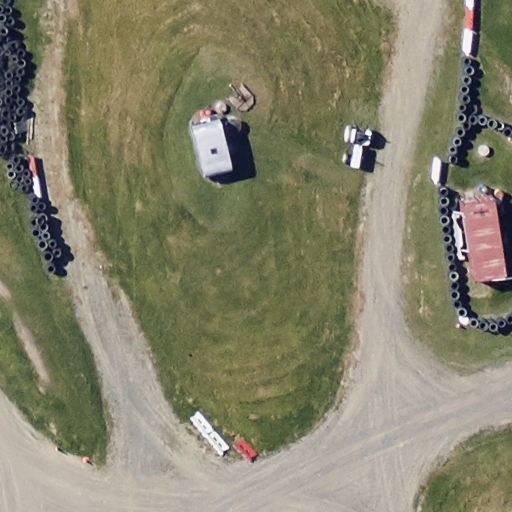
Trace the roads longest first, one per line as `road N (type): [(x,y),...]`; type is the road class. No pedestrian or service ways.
road 1 (track): [(172,511),(38,121),(64,0)]
road 2 (track): [(424,0),(379,253),(380,423),(394,511)]
road 3 (track): [(241,507),(383,437),(511,390)]
road 4 (track): [(511,401),(429,387),(380,326)]
